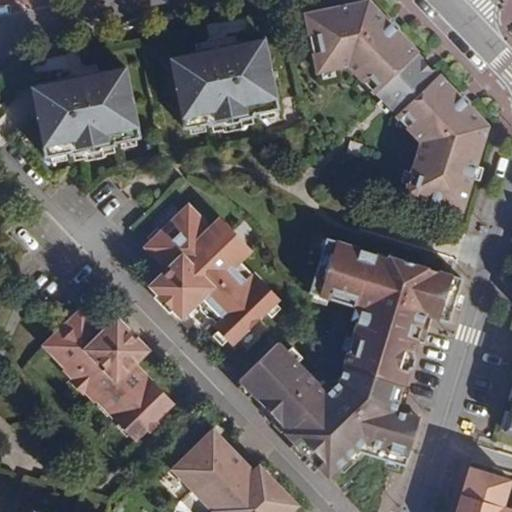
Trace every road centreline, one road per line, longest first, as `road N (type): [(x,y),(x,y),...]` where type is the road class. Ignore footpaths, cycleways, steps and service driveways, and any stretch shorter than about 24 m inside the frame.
road 1 (residential): [(511,199),(413,511)]
road 2 (residential): [(0,171),(111,284)]
road 3 (residential): [(0,30),(148,0)]
